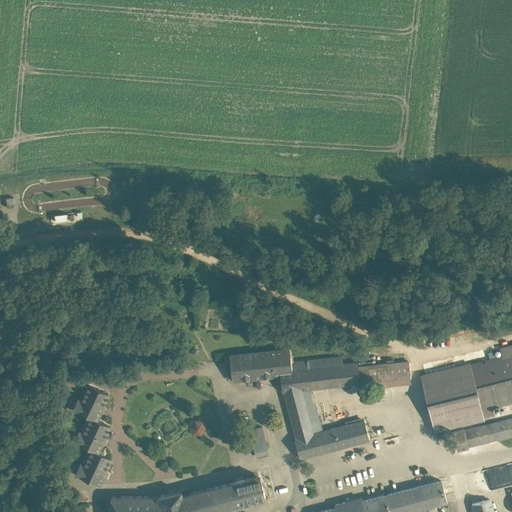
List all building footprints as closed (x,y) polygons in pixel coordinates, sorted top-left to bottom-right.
[(13,199),(6,200),(7,208),(14,207),(13,199)] [(465,404),(470,428),(485,424),(481,409),(470,364),(511,353),(511,336),(498,340),(500,350),(423,369),(439,434),(453,430),(447,409),(441,381),(458,377),(465,404)] [(289,349),(230,356),(232,380),(280,375),(280,370),(291,369),(291,362),(289,349)] [(511,353),(470,364),(481,409),(511,400),(511,353)] [(342,357),(291,362),(291,369),(309,367),(332,364),(343,363),(342,357)] [(420,359),(408,361),(410,376),(422,375),(420,359)] [(408,361),(358,366),(359,382),(410,376),(408,361)] [(343,363),(332,364),(335,385),(359,382),(358,366),(357,362),(343,363)] [(332,364),(309,367),(311,387),(335,385),(332,364)] [(291,369),(280,370),(280,375),(282,391),(285,390),(308,388),(311,387),(309,367),(291,369)] [(65,376),(62,373),(57,373),(54,376),(53,381),(57,384),(62,384),(65,381),(65,376)] [(441,381),(447,409),(465,404),(458,377),(441,381)] [(108,393),(88,384),(80,401),(77,399),(72,408),(90,416),(96,419),(100,410),(102,411),(103,408),(102,407),(108,393)] [(308,388),(285,390),(298,437),(312,433),(309,422),(302,396),(310,394),(308,388)] [(310,394),(302,396),(309,422),(317,420),(310,394)] [(447,409),(453,430),(463,427),(464,429),(470,428),(465,404),(447,409)] [(96,419),(90,416),(82,433),(78,431),(74,440),(91,448),(97,451),(101,442),(103,443),(105,440),(103,439),(110,425),(96,419)] [(463,427),(453,430),(457,449),(468,447),(468,446),(511,434),(511,417),(485,424),(470,428),(464,429),(463,427)] [(199,420),(192,427),(193,433),(201,437),(208,431),(207,424),(199,420)] [(298,437),(294,438),(299,457),(369,439),(364,420),(298,437)] [(262,426),(245,431),(248,443),(252,442),(254,448),(267,445),(262,426)] [(267,445),(254,448),(255,455),(268,451),(267,445)] [(91,448),(83,465),(79,463),(75,472),(98,483),(102,475),(104,476),(106,472),(104,471),(111,458),(97,451),(91,448)] [(205,511),(265,497),(260,475),(243,479),(243,476),(239,477),(234,479),(235,481),(190,492),(189,487),(180,490),(157,495),(111,495),(110,511),(205,511)] [(361,497),(335,504),(336,507),(317,511),(404,511),(447,501),(441,480),(362,501),(361,497)] [(493,511),(490,499),(472,503),(474,511),(493,511)]
